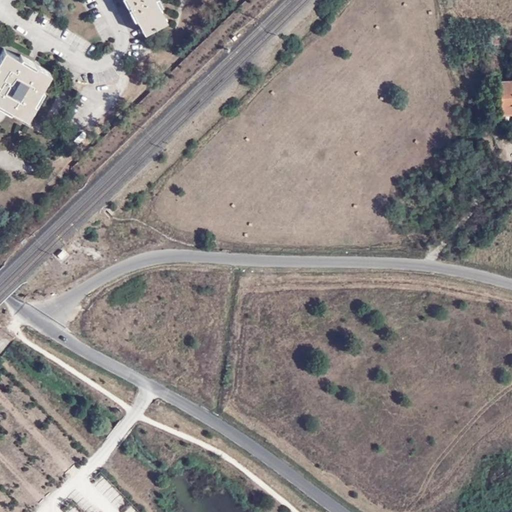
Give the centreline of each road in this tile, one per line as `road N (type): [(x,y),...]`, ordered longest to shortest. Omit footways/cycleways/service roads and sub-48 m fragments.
road 1 (unclassified): [(511,283),(428,264),(177,255),(142,258),(38,321)]
road 2 (unclassified): [(342,511),(236,435),(38,321)]
